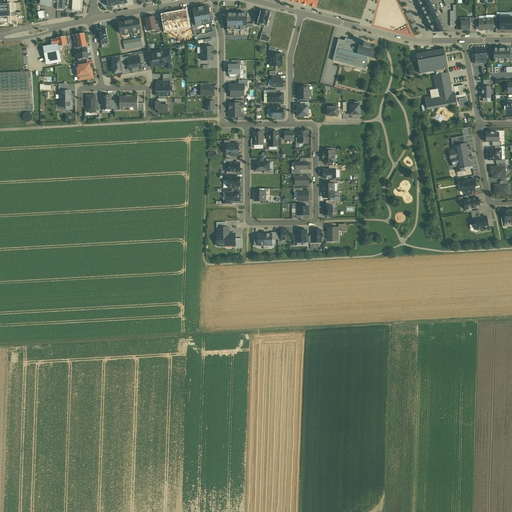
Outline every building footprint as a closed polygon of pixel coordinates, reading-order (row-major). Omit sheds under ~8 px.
[(0,0),(0,24),(2,25),(2,23),(9,23),(9,17),(11,17),(10,3),(5,4),(4,0),(0,0)] [(52,0),(52,1),(57,3),(57,9),(67,10),(66,11),(73,11),(72,11),(72,0),(52,0)] [(82,0),(72,0),(72,11),(73,11),(82,11),(82,0)] [(377,0),(372,27),(391,31),(392,29),(393,29),(400,27),(400,24),(399,21),(404,19),(405,23),(408,21),(406,16),(404,17),(404,15),(398,0),(377,0)] [(436,11),(431,0),(419,0),(418,1),(425,16),(436,11)] [(208,6),(193,9),(195,23),(196,26),(211,23),(208,6)] [(186,11),(162,15),(165,32),(189,27),(186,11)] [(267,26),(270,13),(261,11),(259,17),(257,24),(267,26)] [(433,32),(446,32),(436,11),(425,16),(433,32)] [(246,13),(228,14),(228,21),(227,21),(227,28),(230,28),(230,30),(234,30),(234,29),(240,29),(240,30),(244,30),(244,28),(247,28),(247,24),(247,21),(246,21),(246,13)] [(276,27),(274,32),(288,36),(293,20),(279,16),(276,27)] [(147,26),(148,32),(152,31),(157,30),(156,24),(154,17),(146,18),(147,26)] [(511,17),(499,17),(499,20),(499,30),(511,30),(511,23),(511,17)] [(139,19),(118,23),(120,34),(141,30),(139,19)] [(470,31),(470,25),(470,21),(461,22),(461,31),(470,31)] [(105,27),(99,29),(99,30),(100,39),(101,41),(108,40),(105,27)] [(84,33),(74,35),(75,42),(77,42),(78,48),(87,46),(84,33)] [(270,36),(262,33),(260,40),(269,43),(270,36)] [(51,39),(52,45),(58,44),(59,46),(67,45),(65,36),(51,39)] [(345,41),(338,39),(333,61),(365,69),(368,57),(371,58),(372,56),(373,56),(375,51),(373,51),(374,48),(370,47),(371,44),(364,43),(363,44),(345,39),(345,41)] [(142,41),(124,44),(125,50),(143,47),(142,41)] [(62,62),(59,46),(58,44),(52,45),(43,47),(47,65),(62,62)] [(87,58),(89,58),(87,46),(78,48),(76,49),(78,60),(87,58)] [(485,48),(474,48),(474,55),(475,55),(475,63),(486,63),(486,58),(486,54),(485,54),(485,52),(485,48)] [(510,62),(510,52),(510,48),(493,48),(494,62),(510,62)] [(171,64),(168,49),(149,53),(150,60),(152,67),(166,64),(166,65),(171,64)] [(431,49),(426,50),(427,52),(422,53),(416,54),(420,74),(435,71),(443,69),(444,69),(444,70),(444,69),(448,68),(444,49),(431,51),(431,49)] [(121,67),(120,60),(112,61),(115,73),(122,72),(121,67)] [(93,78),(90,64),(88,64),(79,66),(80,68),(74,69),(76,76),(78,76),(79,80),(93,78)] [(243,70),(242,66),(229,66),(229,78),(240,78),(240,74),(239,74),(239,70),(243,70)] [(31,72),(0,73),(0,112),(33,110),(31,72)] [(436,75),(433,75),(436,90),(436,91),(439,91),(439,95),(450,93),(449,89),(451,88),(448,73),(443,74),(436,75)] [(157,91),(157,96),(159,96),(165,96),(170,96),(170,91),(172,91),(172,86),(170,86),(170,82),(163,82),(157,82),(157,85),(155,85),(155,91),(157,91)] [(238,84),(229,84),(229,91),(230,91),(230,97),(240,97),(240,96),(244,96),(244,85),(244,84),(238,84)] [(464,85),(454,87),(454,88),(451,88),(449,89),(450,93),(455,92),(459,92),(459,95),(455,96),(457,102),(459,102),(459,99),(466,98),(464,85)] [(210,86),(201,86),(201,96),(214,95),(214,86),(210,86)] [(491,86),(482,87),(482,98),(483,98),(487,98),(491,98),(491,86)] [(308,91),(308,88),(299,88),(299,93),(297,93),(297,99),(308,99),(308,91)] [(60,91),(60,92),(60,101),(59,101),(59,107),(72,106),(72,101),(71,101),(71,91),(68,91),(60,91)] [(439,95),(431,96),(424,98),(426,108),(457,102),(455,96),(455,92),(450,93),(439,95)] [(276,94),(268,94),(268,102),(283,102),(283,94),(276,94)] [(127,95),(127,96),(120,96),(120,100),(120,103),(120,109),(124,109),(124,107),(129,107),(129,95),(127,95)] [(138,96),(130,96),(130,95),(129,95),(129,107),(134,107),(134,109),(137,109),(138,109),(138,103),(138,100),(138,96)] [(96,102),(96,96),(87,96),(87,112),(91,112),(91,111),(96,111),(96,102)] [(111,96),(102,96),(102,105),(102,109),(111,109),(111,100),(111,96)] [(466,98),(459,99),(459,102),(460,107),(468,106),(467,98),(466,98)] [(212,101),(206,102),(206,110),(214,110),(214,101),(212,101)] [(167,113),(167,105),(166,105),(161,105),(161,102),(157,102),(155,102),(155,110),(158,110),(158,113),(167,113)] [(350,105),(350,114),(359,114),(359,102),(354,102),(354,105),(350,105)] [(243,104),(243,103),(235,103),(229,103),(229,105),(229,110),(229,117),(238,117),(243,117),(243,114),(241,114),(241,107),(243,107),(243,104)] [(307,106),(300,106),(298,106),(298,116),(308,116),(308,113),(309,113),(309,109),(307,109),(307,106)] [(338,116),(338,108),(328,108),(328,116),(338,116)] [(272,109),(271,109),(271,117),(284,117),(283,109),(280,109),(272,109)] [(22,116),(22,118),(23,119),(24,120),(25,121),(27,122),(28,122),(30,121),(31,120),(32,119),(32,117),(32,116),(32,114),(31,113),(29,112),(28,111),(26,111),(25,112),(23,113),(22,114),(22,116)] [(308,143),(308,131),(299,131),(299,138),(299,143),(308,143)] [(263,132),(254,132),(254,139),(254,140),(254,145),(263,145),(263,143),(263,132)] [(277,132),(269,132),(269,143),(269,147),(277,147),(277,138),(277,132)] [(284,140),(293,140),(293,132),(284,132),(284,140)] [(492,142),(499,142),(499,133),(494,133),(494,132),(490,132),(490,133),(485,133),(485,142),(492,142)] [(463,136),(451,138),(453,146),(465,144),(463,136)] [(230,143),(226,143),(226,144),(226,147),(224,147),(223,149),(223,151),(224,152),(226,152),(226,154),(232,154),(232,156),(235,156),(238,156),(238,143),(230,143)] [(453,146),(452,146),(453,150),(449,151),(451,161),(452,161),(453,167),(456,166),(457,171),(464,170),(463,167),(472,166),(471,161),(472,161),(471,156),(470,156),(469,151),(470,151),(470,147),(469,147),(468,143),(465,144),(453,146)] [(495,149),(488,149),(488,160),(496,160),(501,160),(501,159),(501,156),(501,149),(495,149)] [(326,151),(324,151),(324,154),(323,154),(323,158),(324,158),(324,163),(326,163),(333,163),(334,163),(334,155),(333,155),(333,151),(326,151)] [(263,162),(263,159),(260,159),(260,162),(254,162),(254,171),(264,171),(269,171),(269,170),(269,162),(263,162)] [(233,171),(240,171),(240,163),(233,163),(229,163),(229,171),(233,171)] [(497,167),(490,167),(490,173),(492,173),(492,178),(501,178),(505,178),(505,171),(503,171),(503,168),(503,167),(497,167)] [(323,178),(336,178),(335,170),(329,170),(323,170),(323,178)] [(302,176),(295,177),(295,185),(308,185),(308,176),(302,176)] [(233,178),(228,178),(228,180),(227,180),(227,184),(228,184),(228,186),(240,186),(240,177),(233,178)] [(465,181),(459,182),(460,187),(462,187),(463,193),(465,193),(465,196),(468,196),(472,195),(472,191),(475,191),(474,187),(476,187),(475,179),(465,181)] [(500,185),(494,185),(494,195),(506,195),(506,192),(508,192),(508,185),(500,185)] [(308,200),(308,191),(304,191),(302,191),(298,191),(298,192),(298,199),(298,200),(308,200)] [(229,192),(226,192),(226,193),(226,200),(226,201),(228,201),(229,201),(232,201),(239,201),(239,199),(240,198),(240,194),(238,192),(229,192)] [(259,192),(254,192),(254,201),(263,201),(264,201),(264,200),(265,200),(265,195),(264,195),(264,192),(259,192)] [(465,210),(466,210),(472,209),(480,207),(478,198),(468,199),(463,200),(463,201),(465,210)] [(326,205),(323,205),(323,215),(332,215),(332,205),(326,205)] [(297,206),(297,207),(297,215),(303,215),(309,215),(308,206),(297,206)] [(472,211),(471,212),(472,219),(473,219),(480,218),(479,210),(472,211)] [(480,218),(473,219),(474,224),(475,229),(478,229),(479,230),(488,228),(486,217),(480,218)] [(235,246),(235,238),(235,235),(228,235),(228,227),(226,227),(218,227),(219,235),(217,235),(217,246),(235,246)] [(337,229),(328,229),(328,240),(337,240),(337,229)] [(306,236),(306,230),(297,230),(297,236),(297,242),(306,242),(306,236)] [(321,232),(321,230),(313,230),(313,236),(313,242),(321,242),(321,238),(321,232)] [(271,234),(258,234),(258,238),(258,245),(271,245),(271,240),(271,234)]
